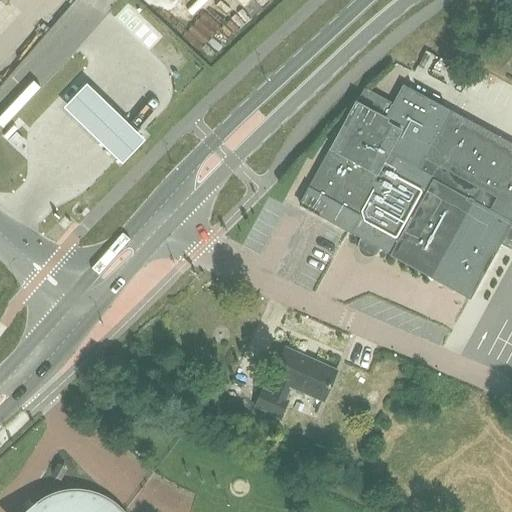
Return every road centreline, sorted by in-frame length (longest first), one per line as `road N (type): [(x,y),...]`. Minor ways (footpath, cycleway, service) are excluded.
road 1 (residential): [(172,222),(212,260),(511,388)]
road 2 (secondary): [(172,222),(406,0)]
road 3 (secondary): [(367,0),(153,205)]
road 4 (secondary): [(0,413),(87,317)]
road 5 (secondary): [(87,317),(172,222)]
road 6 (secondary): [(153,205),(70,300)]
